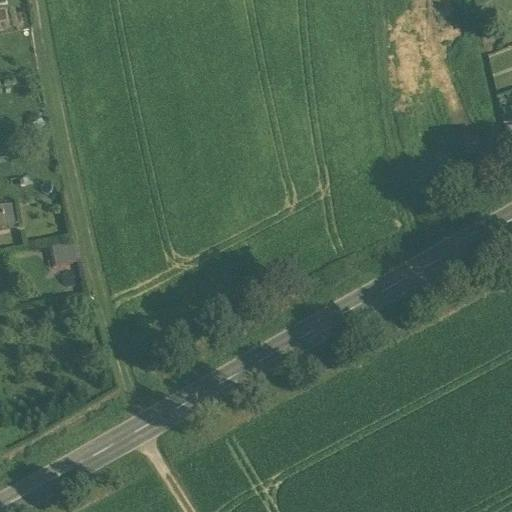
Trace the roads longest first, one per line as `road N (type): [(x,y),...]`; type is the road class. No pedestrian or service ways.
road 1 (secondary): [(511,220),(0,509)]
road 2 (track): [(38,0),(105,327),(142,428),(187,511)]
